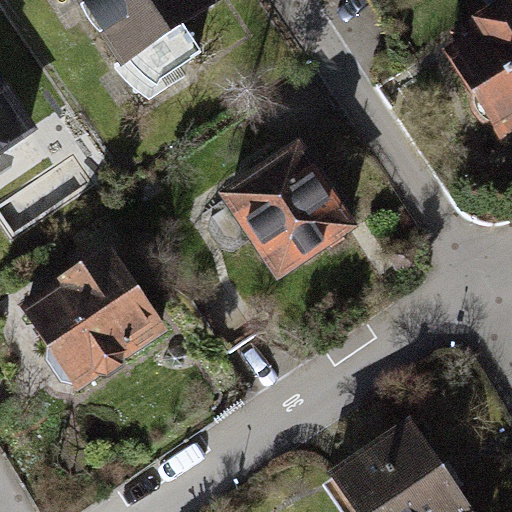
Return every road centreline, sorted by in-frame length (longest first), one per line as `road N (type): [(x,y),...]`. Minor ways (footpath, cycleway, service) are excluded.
road 1 (residential): [(144,511),(485,275)]
road 2 (residential): [(296,0),(485,275)]
